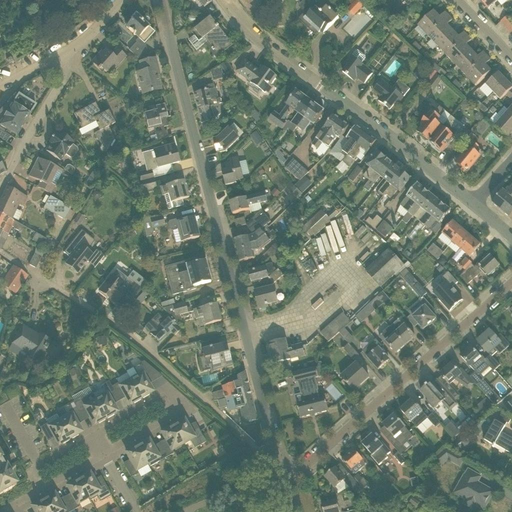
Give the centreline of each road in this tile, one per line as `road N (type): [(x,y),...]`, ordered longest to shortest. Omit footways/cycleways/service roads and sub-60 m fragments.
road 1 (residential): [(275,458),(160,0)]
road 2 (residential): [(275,458),(267,460),(111,321),(0,253)]
road 3 (unclassified): [(473,203),(260,41),(223,0)]
road 4 (unclassified): [(282,486),(511,280)]
road 5 (residential): [(0,191),(68,69),(60,54)]
